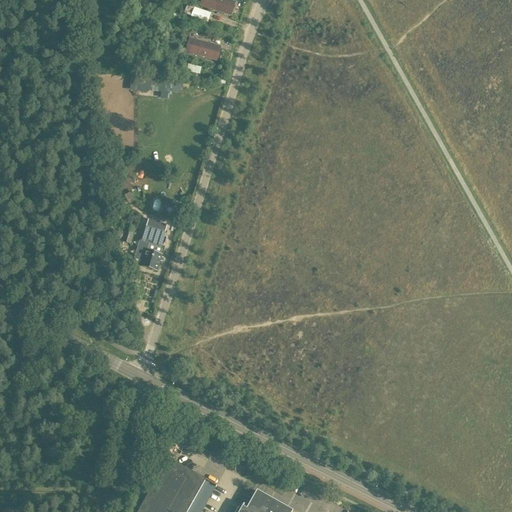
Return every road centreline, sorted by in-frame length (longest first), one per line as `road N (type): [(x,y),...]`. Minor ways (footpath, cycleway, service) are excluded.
road 1 (unclassified): [(142,378),(260,0)]
road 2 (secondary): [(411,511),(142,378)]
road 3 (secondary): [(142,378),(0,305)]
